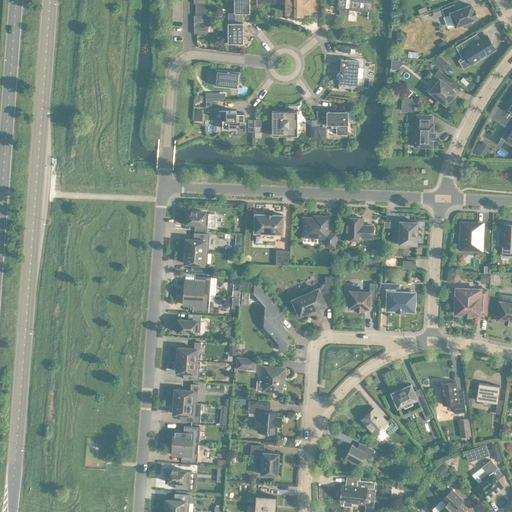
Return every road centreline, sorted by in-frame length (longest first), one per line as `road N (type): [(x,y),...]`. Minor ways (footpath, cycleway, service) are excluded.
road 1 (primary): [(12,511),(50,0)]
road 2 (residential): [(164,187),(138,511)]
road 3 (residential): [(442,198),(164,187)]
road 4 (primary): [(15,0),(0,200)]
road 5 (residential): [(408,342),(320,343),(310,430)]
road 6 (residential): [(442,198),(461,136),(511,61)]
road 7 (residential): [(432,343),(442,198)]
road 8 (residential): [(164,187),(173,74),(188,57)]
road 9 (residential): [(310,430),(352,382),(408,342)]
